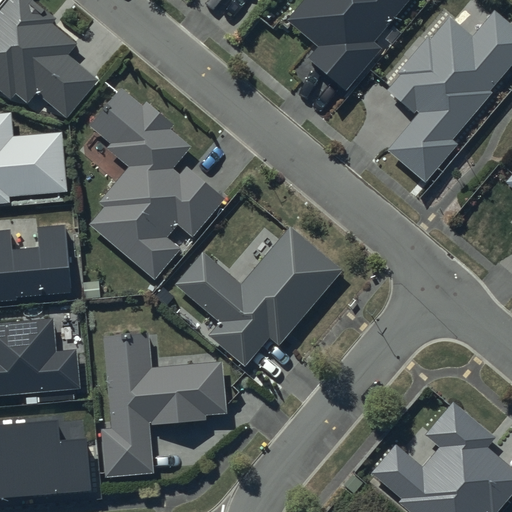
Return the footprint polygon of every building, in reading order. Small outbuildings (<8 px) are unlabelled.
[(38,96),(68,121),(99,84),(70,59),(78,49),(53,28),(58,22),(30,0),(12,0),(0,14),(0,94),(11,104),(17,98),(28,108),(38,96)] [(319,52),(308,64),(346,95),(381,53),(375,48),(415,0),(308,0),(287,26),(319,52)] [(420,108),(387,146),(426,178),(456,142),(451,138),(492,91),(489,89),(511,61),(511,23),(495,9),(473,35),(449,15),(429,38),(426,35),(398,69),(401,72),(388,87),(414,109),(416,106),(420,108)] [(143,109),(120,90),(88,130),(111,148),(107,153),(129,171),(100,207),(105,211),(92,228),(155,279),(176,252),(163,242),(176,226),(192,239),(223,201),(186,172),(180,179),(172,173),(190,150),(170,133),(174,128),(145,105),(143,109)] [(0,208),(11,208),(10,202),(67,199),(64,137),(14,140),(12,119),(0,119),(0,208)] [(12,234),(0,234),(0,305),(20,304),(20,300),(69,297),(65,230),(39,232),(40,251),(13,253),(12,234)] [(204,255),(175,289),(219,326),(208,339),(246,372),(271,342),(279,349),(343,275),(291,231),(243,288),(204,255)] [(54,325),(0,328),(0,399),(80,394),(77,355),(56,357),(54,325)] [(149,339),(104,344),(112,433),(104,434),(108,481),(154,477),(149,431),(206,425),(206,421),(226,419),(221,368),(152,374),(149,339)] [(396,441),(372,468),(402,495),(398,499),(413,511),(487,511),(490,510),(492,511),(495,511),(511,491),(511,465),(486,445),(494,435),(452,400),(426,432),(440,444),(424,464),(396,441)] [(0,505),(91,498),(87,447),(59,449),(58,429),(0,433),(0,505)]
